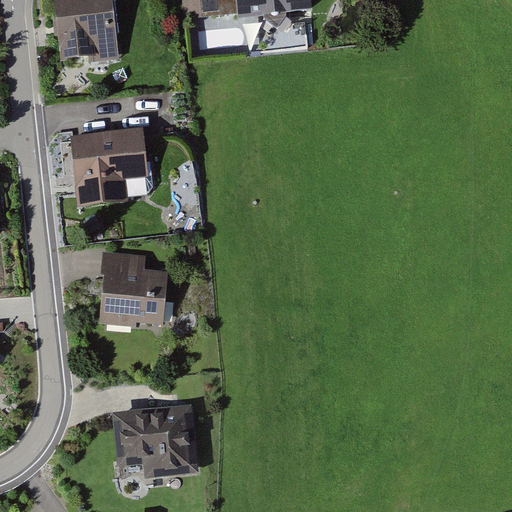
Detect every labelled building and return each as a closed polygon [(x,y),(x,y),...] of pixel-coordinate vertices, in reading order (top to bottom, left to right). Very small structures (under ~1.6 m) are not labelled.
[(110,0),(53,0),(58,31),(61,61),(90,57),(90,63),(118,59),(110,0)] [(315,0),(187,0),(189,22),(245,18),(246,24),(317,18),(315,0)] [(150,136),(79,141),(82,209),(130,206),(129,186),(152,184),(150,136)] [(150,257),(109,255),(104,333),(168,337),(172,279),(149,277),(150,257)] [(198,408),(118,413),(121,468),(150,466),(151,480),(202,477),(198,408)]
